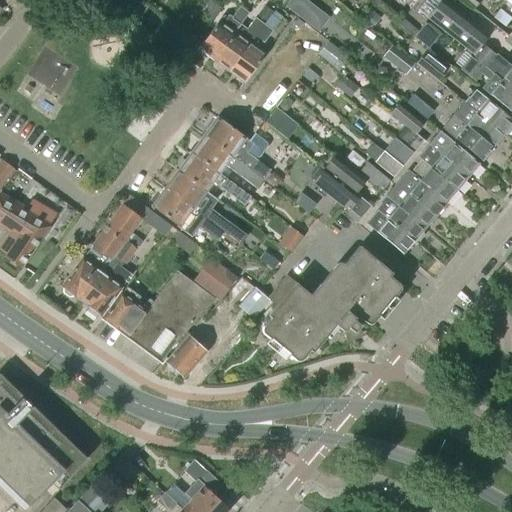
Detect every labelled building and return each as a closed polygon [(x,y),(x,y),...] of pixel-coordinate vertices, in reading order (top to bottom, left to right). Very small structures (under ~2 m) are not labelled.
[(305,0),(290,0),(285,6),(317,31),(328,17),(305,0)] [(474,54),(472,57),(486,68),(486,67),(494,74),(495,75),(511,88),(511,66),(506,62),(496,55),(482,44),(489,36),(443,0),(425,0),(418,10),(474,54)] [(463,0),(474,8),(478,12),(482,6),(481,2),(480,1),(480,0),(463,0)] [(214,60),(229,71),(273,12),(264,6),(245,30),(239,25),(214,60)] [(199,49),(214,60),(239,25),(248,14),(239,7),(232,17),(229,15),(221,16),(216,23),(218,24),(199,49)] [(499,9),(492,17),(505,27),(511,18),(499,9)] [(273,12),(229,71),(244,83),(263,57),(255,50),(260,43),(262,44),(280,21),(279,20),(282,16),(274,11),(273,12)] [(371,11),(363,21),(372,28),(380,18),(371,11)] [(155,30),(184,52),(192,41),(164,18),(155,30)] [(398,25),(413,37),(418,31),(403,19),(398,25)] [(425,22),(418,31),(413,37),(413,38),(428,50),(440,34),(425,22)] [(326,42),(317,54),(331,65),(341,52),(326,42)] [(391,46),(382,57),(405,74),(413,63),(391,46)] [(437,81),(447,69),(425,51),(415,63),(437,81)] [(30,78),(64,93),(74,69),(40,54),(30,78)] [(486,68),(472,57),(461,70),(475,81),(481,74),(489,81),(482,89),(511,113),(511,88),(495,75),(494,74),(486,67),(486,68)] [(343,77),(336,87),(344,93),(352,83),(343,77)] [(477,113),(476,113),(502,135),(503,135),(507,135),(511,129),(510,125),(511,123),(511,120),(475,90),(464,102),(477,113)] [(280,104),(280,108),(283,110),(287,110),(291,104),(291,100),(288,97),(284,98),(280,104)] [(492,148),(502,135),(476,113),(463,103),(452,116),(456,118),(492,148)] [(390,114),(405,126),(415,134),(420,127),(423,124),(398,104),(390,114)] [(265,122),(270,126),(276,130),(286,117),(275,109),(265,122)] [(452,116),(452,115),(442,128),(455,139),(482,161),(492,148),(456,118),(452,116)] [(218,118),(204,136),(262,179),(267,172),(269,170),(253,158),(254,157),(258,157),(266,146),(265,142),(253,134),(248,141),(243,138),(244,137),(218,118)] [(265,122),(259,130),(264,134),(270,126),(265,122)] [(415,134),(405,126),(397,136),(414,150),(422,140),(414,134),(415,134)] [(439,132),(428,145),(468,178),(478,164),(439,132)] [(204,136),(192,154),(220,174),(224,168),(254,190),(262,179),(204,136)] [(385,149),(404,164),(413,153),(394,137),(385,149)] [(366,151),(376,158),(384,146),(374,139),(366,151)] [(418,157),(420,159),(457,190),(468,178),(428,145),(418,157)] [(374,162),(393,178),(402,166),(383,151),(374,162)] [(192,154),(178,171),(206,192),(213,183),(244,206),(251,196),(220,174),(192,154)] [(356,192),(366,179),(334,155),(324,168),(356,192)] [(420,159),(410,172),(446,203),(457,190),(420,159)] [(0,163),(0,185),(12,170),(2,162),(0,163)] [(390,181),(366,162),(357,172),(381,192),(390,181)] [(348,211),(349,210),(345,206),(355,193),(359,197),(360,196),(323,167),(311,183),(348,211)] [(407,170),(396,183),(436,216),(446,203),(410,172),(407,170)] [(178,171),(165,189),(224,232),(230,223),(200,201),(206,192),(178,171)] [(267,172),(262,179),(273,187),(274,185),(276,186),(281,179),(272,172),(270,174),(267,172)] [(396,183),(385,196),(425,229),(436,216),(396,183)] [(224,232),(165,189),(152,207),(180,228),(187,218),(218,241),(224,232)] [(360,218),(370,206),(359,197),(355,193),(345,206),(349,210),(360,218)] [(302,194),(295,203),(305,211),(306,210),(311,213),(316,207),(312,204),(313,202),(302,194)] [(128,196),(92,245),(111,260),(131,233),(144,216),(148,211),(128,196)] [(381,203),(376,209),(387,219),(414,242),(419,242),(423,236),(422,232),(425,229),(385,196),(380,202),(381,203)] [(0,244),(0,250),(6,255),(4,259),(21,270),(49,228),(0,198),(0,226),(8,232),(0,244)] [(387,219),(376,209),(375,210),(376,211),(366,224),(403,255),(414,242),(387,219)] [(146,217),(143,221),(163,237),(170,227),(148,211),(144,216),(146,217)] [(292,226),(280,241),(292,250),(304,235),(292,226)] [(170,227),(163,237),(188,255),(195,246),(174,230),(170,227)] [(99,317),(131,274),(121,266),(123,263),(125,265),(142,242),(131,233),(111,260),(80,303),(99,317)] [(60,288),(80,303),(111,260),(92,245),(89,249),(60,288)] [(262,327),(261,329),(261,331),(262,332),(262,333),(263,334),(270,340),(271,338),(289,353),(288,354),(294,360),(296,361),(297,361),(299,361),(301,360),(303,358),(309,350),(312,353),(335,325),(343,332),(347,327),(354,333),(357,329),(360,325),(353,320),(356,316),(365,323),(368,319),(372,323),(378,315),(392,297),(393,298),(400,290),(397,287),(399,285),(397,282),(389,276),(392,273),(359,246),(322,290),(317,286),(310,295),(286,275),(266,298),(270,301),(275,305),(267,315),(270,318),(262,327)] [(268,254),(263,261),(274,269),(279,262),(268,254)] [(192,282),(217,300),(236,277),(209,258),(192,282)] [(176,272),(154,302),(127,337),(161,361),(182,333),(184,334),(214,299),(176,272)] [(103,319),(127,337),(154,302),(149,298),(142,307),(135,302),(139,296),(127,287),(103,319)] [(255,289),(239,307),(253,319),(270,301),(266,298),(258,291),(255,289)] [(165,362),(182,378),(212,347),(208,343),(202,349),(189,336),(165,362)] [(0,479),(28,507),(78,455),(0,378),(0,479)] [(196,495),(182,510),(183,511),(226,511),(228,511),(217,500),(226,490),(206,471),(197,480),(185,469),(178,478),(196,495)] [(86,490),(77,500),(86,509),(100,493),(101,492),(92,483),(86,490)] [(183,511),(182,510),(163,493),(156,502),(166,511),(183,511)] [(65,511),(52,500),(40,511),(65,511)] [(89,511),(86,509),(77,500),(66,511),(89,511)]
